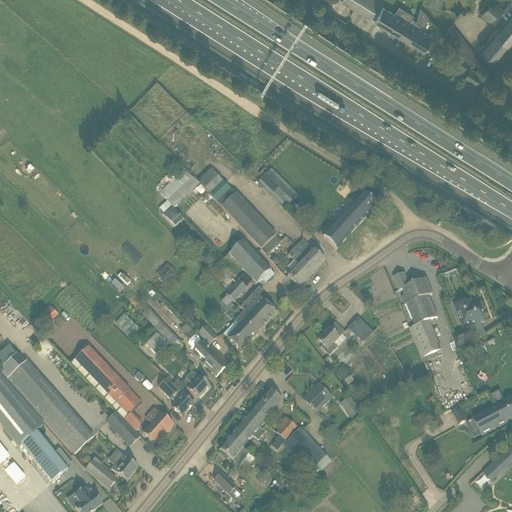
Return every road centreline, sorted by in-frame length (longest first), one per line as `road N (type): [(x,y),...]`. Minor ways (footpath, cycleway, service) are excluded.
road 1 (tertiary): [(141,511),(289,333),(332,289),(406,237),(440,238),(501,277)]
road 2 (track): [(421,233),(396,200),(88,0)]
road 3 (motorway): [(178,0),(511,210)]
road 4 (motorway): [(511,183),(220,0)]
road 5 (residential): [(502,110),(478,104),(330,15)]
